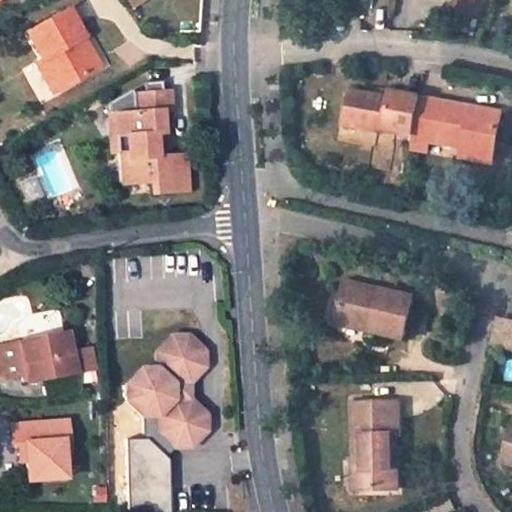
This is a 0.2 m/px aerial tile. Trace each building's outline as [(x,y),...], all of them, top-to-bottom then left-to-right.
[(64,11),(25,34),(40,61),(34,65),(52,96),(92,72),(74,43),(80,39),(64,11)] [(98,69),(80,39),(74,43),(92,72),(98,69)] [(129,91),(106,104),(108,137),(110,156),(120,155),(127,155),(129,179),(149,178),(150,186),(151,197),(186,195),(184,158),(155,160),(154,137),(162,136),(160,114),(168,114),(167,92),(159,93),(159,83),(141,84),(142,94),(132,95),(129,91)] [(422,91),(393,86),(392,92),(353,85),(346,124),(364,127),(384,130),(384,127),(414,133),(421,93),(422,91)] [(412,143),(429,147),(431,138),(463,143),(496,149),(504,107),(421,93),(414,133),(412,143)] [(346,124),(344,132),(363,135),(364,127),(346,124)] [(463,143),(462,153),(494,159),(496,149),(463,143)] [(122,188),(129,187),(129,179),(127,155),(120,155),(122,188)] [(129,187),(150,186),(149,178),(129,179),(129,187)] [(417,293),(348,277),(339,314),(374,322),(373,327),(406,335),(417,293)] [(338,319),(373,327),(374,322),(339,314),(338,319)] [(490,344),(511,347),(511,322),(495,319),(490,344)] [(65,332),(18,342),(26,381),(73,372),(65,332)] [(190,336),(173,338),(157,353),(158,369),(142,371),(127,387),(128,403),(145,419),(159,418),(160,433),(176,449),(191,448),(207,432),(207,414),(192,400),(191,384),(206,370),(205,350),(190,336)] [(71,348),(76,373),(94,369),(89,345),(71,348)] [(400,397),(350,400),(353,449),(361,449),(363,486),(400,484),(397,430),(402,430),(400,397)] [(70,443),(68,423),(11,428),(13,447),(25,446),(27,463),(28,483),(67,480),(65,461),(64,443),(70,443)] [(25,446),(13,447),(14,464),(27,463),(25,446)] [(354,486),(363,486),(361,449),(353,449),(354,486)]
